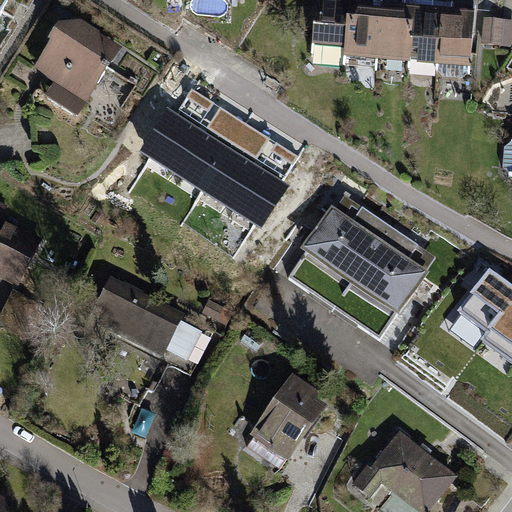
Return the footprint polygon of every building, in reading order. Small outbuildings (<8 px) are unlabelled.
[(349,6),(349,2),(332,0),(316,0),(312,50),(345,53),(349,6)] [(382,9),(349,6),(345,53),(344,63),(377,66),(382,9)] [(382,9),(377,66),(409,69),(412,32),(403,31),(405,11),(382,9)] [(442,14),(405,11),(403,31),(412,32),(409,69),(437,72),(442,14)] [(475,17),(442,14),(437,72),(470,74),(475,17)] [(124,50),(84,25),(61,31),(49,50),(35,73),(57,85),(47,102),(82,122),(124,50)] [(290,187),(168,110),(142,152),(264,229),(290,187)] [(35,260),(45,241),(4,220),(12,204),(0,197),(0,282),(19,292),(35,260)] [(304,259),(352,291),(392,231),(346,200),(337,214),(335,213),(304,259)] [(438,261),(392,231),(352,291),(401,323),(432,277),(429,275),(438,261)] [(166,357),(188,310),(110,273),(87,320),(166,357)] [(489,345),(511,313),(511,294),(490,278),(458,323),(489,345)] [(46,309),(13,294),(0,322),(0,326),(32,340),(46,309)] [(511,313),(489,345),(486,350),(511,368),(511,313)] [(333,411),(295,379),(250,432),(289,464),(333,411)] [(434,511),(460,481),(401,432),(356,485),(373,500),(386,484),(419,511),(434,511)] [(0,511),(12,511),(15,508),(0,498),(0,511)]
